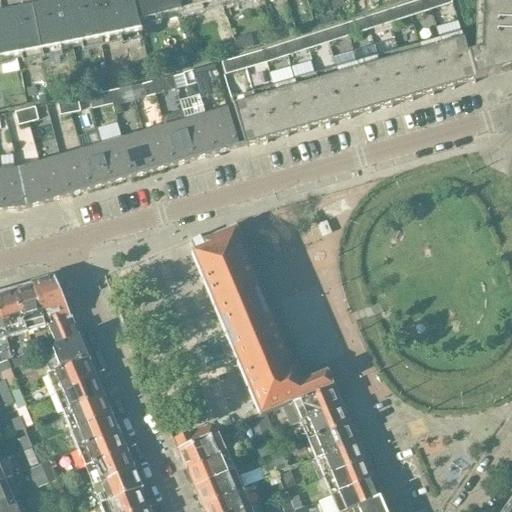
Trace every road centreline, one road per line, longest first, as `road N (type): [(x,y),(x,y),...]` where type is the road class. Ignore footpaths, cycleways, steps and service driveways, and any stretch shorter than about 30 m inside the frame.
road 1 (residential): [(58,245),(484,121),(511,123)]
road 2 (residential): [(173,511),(58,245)]
